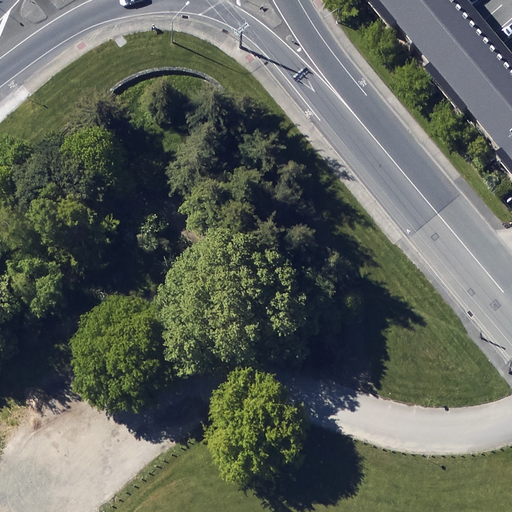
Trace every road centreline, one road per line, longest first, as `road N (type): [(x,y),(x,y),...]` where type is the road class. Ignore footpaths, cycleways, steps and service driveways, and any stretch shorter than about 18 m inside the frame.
road 1 (tertiary): [(322,79),(511,302)]
road 2 (tertiary): [(205,0),(322,79)]
road 3 (secondary): [(123,0),(0,45)]
